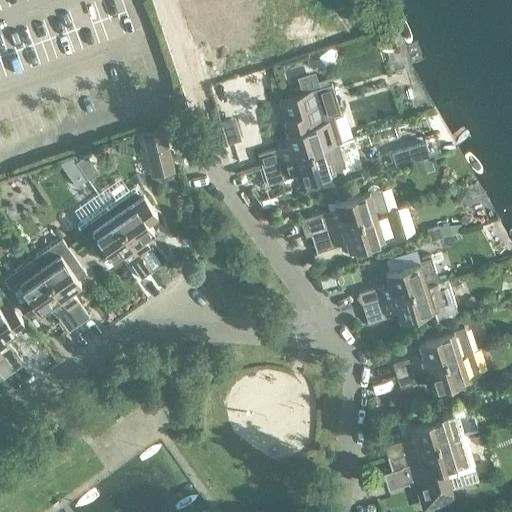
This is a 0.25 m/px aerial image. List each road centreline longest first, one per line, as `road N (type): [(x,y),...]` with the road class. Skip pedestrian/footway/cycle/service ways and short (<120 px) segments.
road 1 (residential): [(0,424),(121,341),(146,333),(295,340),(324,323)]
road 2 (residential): [(324,323),(202,154)]
road 3 (residential): [(339,511),(354,368),(324,323)]
